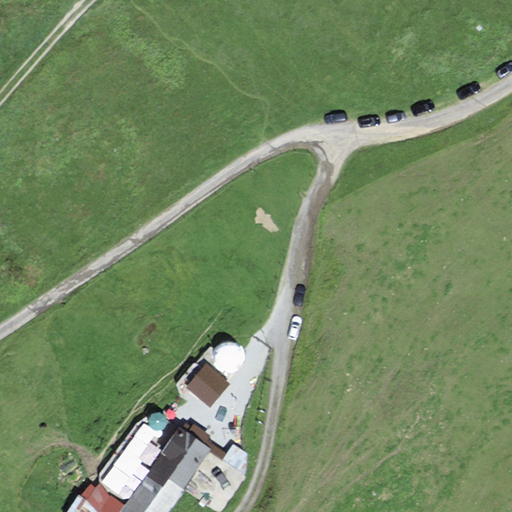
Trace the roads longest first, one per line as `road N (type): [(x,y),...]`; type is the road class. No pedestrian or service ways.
road 1 (track): [(511,79),(485,99),(418,125),(300,137),(243,159),(0,330)]
road 2 (track): [(347,136),(312,207),(292,282),(287,343),(216,422)]
road 3 (track): [(245,511),(265,457),(287,343)]
road 4 (track): [(0,97),(88,0)]
